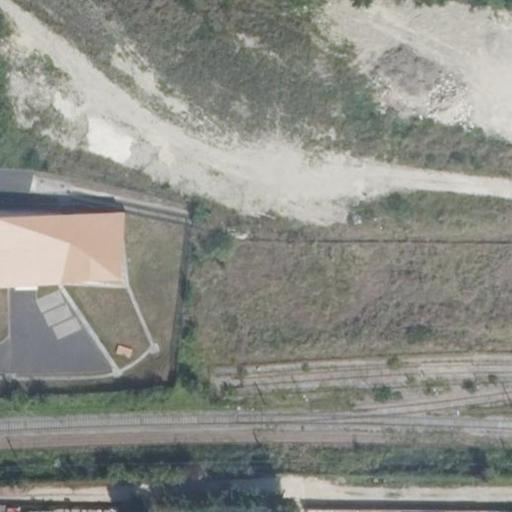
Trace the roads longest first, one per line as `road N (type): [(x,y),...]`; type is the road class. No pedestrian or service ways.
road 1 (track): [(309,489),(511,489)]
road 2 (track): [(0,181),(186,212)]
